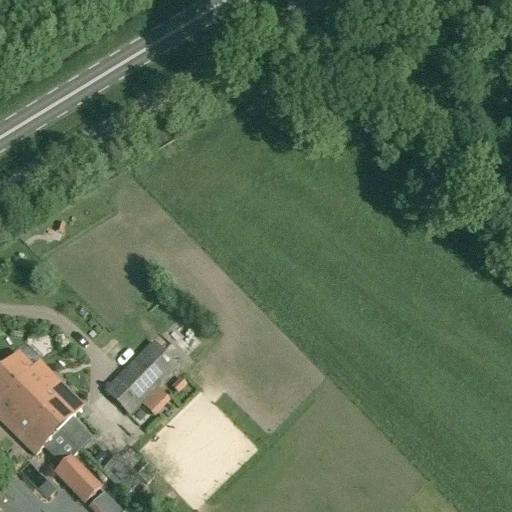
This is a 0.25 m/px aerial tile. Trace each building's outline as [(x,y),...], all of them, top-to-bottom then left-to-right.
[(140,358),(104,393),(130,418),(142,406),(158,390),(178,370),(153,344),(152,345),(143,354),(140,358)] [(18,358),(0,375),(0,377),(77,455),(92,440),(72,420),(82,411),(38,366),(32,372),(20,359),(18,358)] [(0,377),(0,421),(35,457),(43,449),(48,444),(68,464),(72,460),(77,455),(0,377)] [(63,469),(54,477),(85,509),(102,492),(72,460),(68,464),(63,469)] [(96,511),(128,511),(112,493),(94,508),(96,511)]
